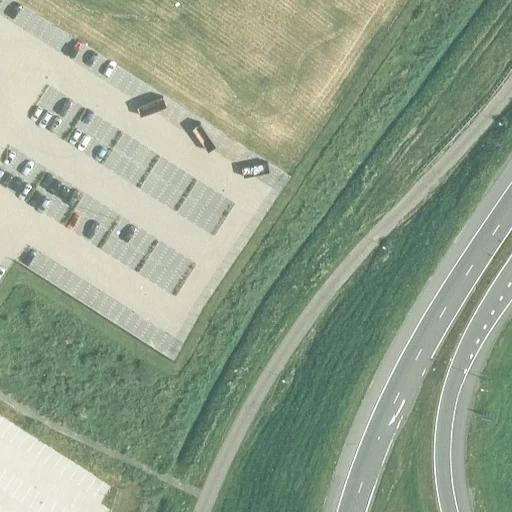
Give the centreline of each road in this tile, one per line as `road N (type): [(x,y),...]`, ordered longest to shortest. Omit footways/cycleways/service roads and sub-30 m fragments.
road 1 (unclassified): [(511,90),(290,348),(249,413),(204,511)]
road 2 (motorway): [(511,207),(426,336),(352,511)]
road 3 (motorway): [(447,511),(440,452),(446,409),(460,358),(511,266)]
